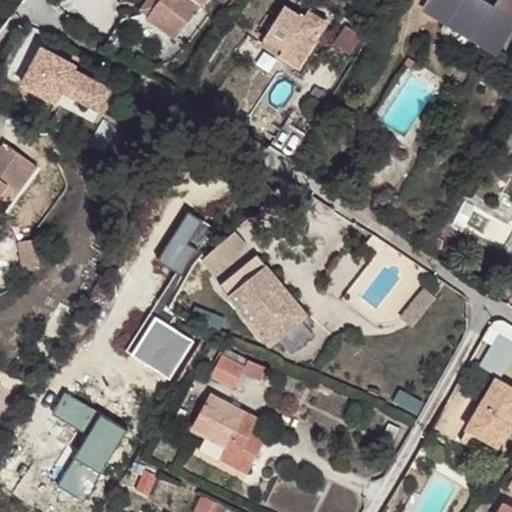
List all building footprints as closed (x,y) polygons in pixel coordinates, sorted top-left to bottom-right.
[(152,13),(159,4),(153,0),(148,0),(144,6),(152,13)] [(152,13),(150,14),(179,37),(206,2),(207,3),(209,0),(153,0),(159,4),(152,13)] [(511,0),(500,0),(495,8),(483,0),(429,0),(427,5),(441,13),(438,19),(456,29),(459,24),(474,33),(472,37),(474,41),(498,56),(511,32),(511,0)] [(291,7),(269,40),(285,50),(282,54),(302,68),(332,24),(313,9),(307,17),(291,7)] [(346,26),(333,44),(348,54),(361,37),(346,26)] [(123,39),(105,28),(99,36),(117,48),(123,39)] [(52,48),(31,84),(64,102),(71,90),(108,111),(119,91),(87,72),(89,68),(52,48)] [(284,120),(267,146),(285,158),(303,132),(284,120)] [(20,193),(39,166),(7,142),(0,151),(0,196),(9,185),(20,193)] [(0,212),(4,215),(20,193),(9,185),(0,196),(0,212)] [(192,340),(169,326),(175,315),(167,310),(203,256),(195,248),(208,225),(181,209),(153,258),(171,270),(123,349),(168,377),(192,340)] [(231,230),(203,256),(213,266),(241,241),(231,230)] [(371,248),(378,253),(386,243),(378,238),(374,235),(367,245),(371,248)] [(20,242),(24,272),(41,270),(36,240),(20,242)] [(270,278),(275,273),(254,251),(218,284),(228,294),(272,341),(308,308),(290,289),(285,294),(275,285),(270,278)] [(290,289),(275,273),(270,278),(285,294),(290,289)] [(414,327),(437,299),(425,289),(402,317),(414,327)] [(225,315),(196,305),(191,319),(220,329),(225,315)] [(511,342),(511,331),(497,323),(473,363),(493,375),(511,342)] [(223,344),(220,349),(245,361),(248,354),(223,344)] [(245,361),(220,349),(210,371),(235,382),(241,368),(260,376),(267,363),(248,354),(245,361)] [(467,423),(497,442),(511,414),(511,382),(495,373),(467,423)] [(126,428),(57,388),(43,409),(80,432),(51,481),(86,502),(126,428)] [(221,455),(247,469),(266,432),(252,424),(257,414),(209,391),(190,429),(205,436),(206,434),(227,443),(221,455)] [(489,454),(497,442),(467,423),(460,438),(489,454)] [(393,437),(397,428),(388,424),(384,433),(393,437)] [(219,459),(221,455),(227,443),(206,434),(205,436),(198,449),(219,459)] [(511,511),(511,495),(506,493),(495,511),(511,511)] [(203,496),(195,511),(224,511),(227,507),(203,496)]
